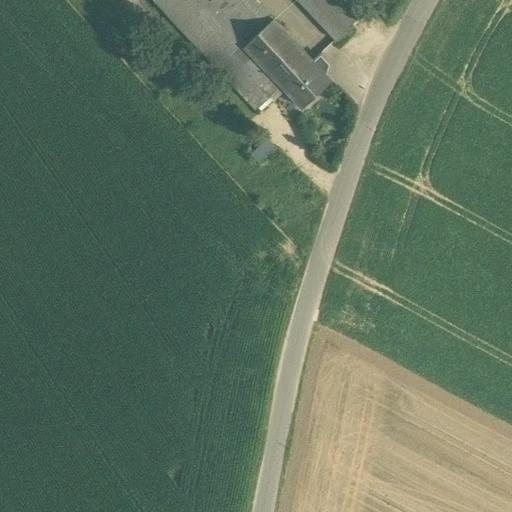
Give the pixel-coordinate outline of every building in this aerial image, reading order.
[(245,48),(206,6),(211,2),(208,0),(153,0),(153,1),(154,2),(154,1),(165,13),(165,14),(166,14),(176,25),(176,26),(177,25),(185,34),(184,34),(185,35),(193,43),(192,43),(193,44),(194,43),(204,54),(203,55),(204,56),(204,55),(215,66),(214,67),(215,67),(225,78),(226,79),(236,90),(237,91),(237,90),(248,102),(247,102),(256,111),(271,98),(263,89),(274,79),(245,48)] [(212,0),(211,2),(206,6),(245,48),(274,20),(255,0),(212,0)] [(343,0),(297,0),(336,41),(360,18),(359,17),(343,0)] [(368,10),(359,0),(343,0),(359,17),(368,10)] [(313,62),(274,20),(245,48),(274,79),(303,109),(332,82),(323,72),(313,62)] [(329,66),(320,56),(313,62),(323,72),(329,66)]
